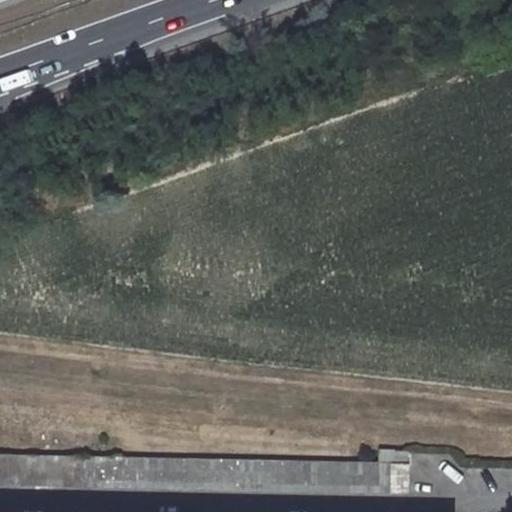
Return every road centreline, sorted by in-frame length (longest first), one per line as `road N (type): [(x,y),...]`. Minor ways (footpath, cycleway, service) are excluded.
road 1 (track): [(0,347),(511,408)]
road 2 (motorway): [(0,77),(218,0)]
